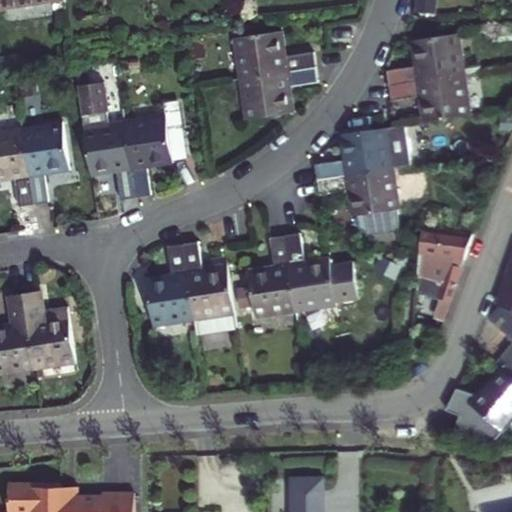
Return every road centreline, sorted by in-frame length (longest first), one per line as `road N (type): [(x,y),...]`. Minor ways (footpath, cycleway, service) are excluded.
road 1 (tertiary): [(125,421),(430,389),(448,370),(511,198)]
road 2 (residential): [(390,0),(358,70),(298,145),(237,186),(127,236),(110,260)]
road 3 (residential): [(110,260),(125,421)]
road 4 (track): [(404,397),(420,437),(511,452)]
road 5 (tertiary): [(0,433),(125,421)]
